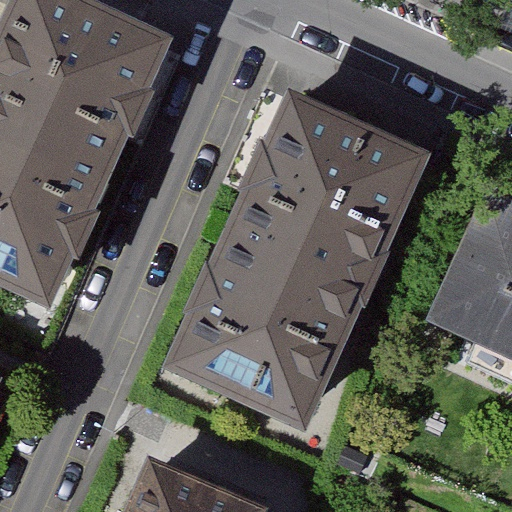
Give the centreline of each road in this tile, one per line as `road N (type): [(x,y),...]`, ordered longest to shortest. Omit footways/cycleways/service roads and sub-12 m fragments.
road 1 (residential): [(264,0),(44,511)]
road 2 (residential): [(285,0),(511,103)]
